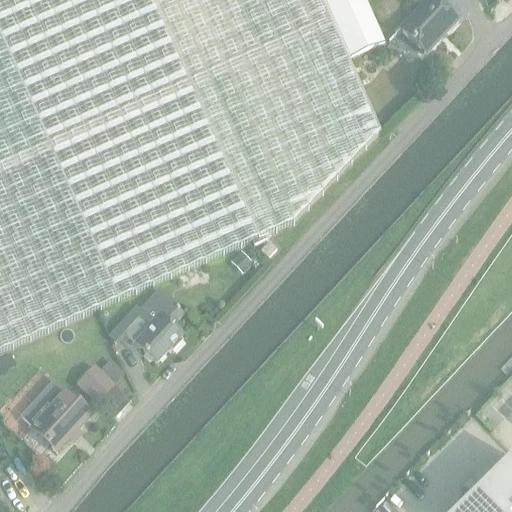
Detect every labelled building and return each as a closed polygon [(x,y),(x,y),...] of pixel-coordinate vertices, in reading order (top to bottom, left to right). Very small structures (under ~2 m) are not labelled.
[(379,134),(349,63),(321,0),(0,0),(0,353),(295,224),(379,134)] [(384,47),(362,0),(321,0),(349,63),(384,47)] [(448,34),(458,23),(434,1),(424,11),(421,8),(399,32),(424,55),(445,31),(448,34)] [(260,253),(268,260),(276,251),(269,244),(260,253)] [(230,263),(242,276),(253,265),(241,253),(230,263)] [(136,308),(112,333),(119,340),(123,335),(126,338),(136,347),(135,348),(155,366),(168,352),(171,355),(182,343),(180,341),(182,338),(171,328),(182,316),(172,306),(157,293),(140,311),(136,308)] [(86,379),(79,387),(98,404),(100,406),(114,389),(116,387),(115,386),(100,374),(95,369),(86,379)] [(53,383),(21,419),(33,429),(31,432),(22,442),(40,459),(49,449),(56,455),(90,417),(65,394),(53,383)] [(511,511),(511,462),(461,511),(511,511)]
